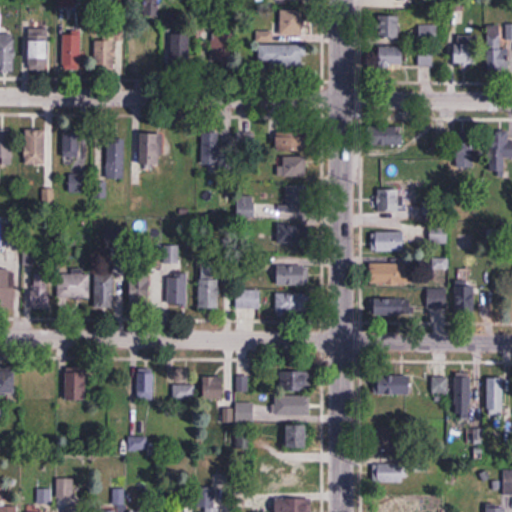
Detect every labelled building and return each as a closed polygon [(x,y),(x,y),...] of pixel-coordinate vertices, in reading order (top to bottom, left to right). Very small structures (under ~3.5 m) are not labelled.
[(270,29),(260,29),(260,41),(304,41),(304,10),(279,10),(279,19),(270,19),(270,29)] [(380,16),(380,38),(400,38),(400,16),(380,16)] [(234,33),(215,34),(215,22),(198,22),(198,43),(211,43),(211,63),(234,63),(234,33)] [(419,26),(419,46),(438,46),(438,26),(419,26)] [(511,26),(487,26),(487,71),(511,71),(511,26)] [(190,30),(165,30),(165,67),(190,67),(190,30)] [(30,70),(49,70),(49,33),(30,33),(30,70)] [(82,70),(82,33),(64,33),(64,70),(82,70)] [(15,36),(0,35),(0,71),(15,71),(15,36)] [(455,66),(478,66),(478,36),(455,36),(455,66)] [(117,72),(117,37),(96,37),(96,72),(117,72)] [(259,46),(259,66),(304,66),(304,46),(259,46)] [(380,46),(380,66),(404,66),(404,46),(380,46)] [(434,67),(434,49),(419,49),(419,67),(434,67)] [(403,146),(403,126),(367,126),(367,146),(403,146)] [(0,129),(0,163),(13,164),(13,130),(0,129)] [(46,131),(26,131),(26,165),(46,165),(46,131)] [(492,132),(491,175),(505,175),(505,159),(511,159),(511,141),(509,141),(509,132),(492,132)] [(208,165),(225,165),(225,133),(208,133),(208,165)] [(141,134),(141,166),(164,166),(164,134),(141,134)] [(86,135),(62,136),(63,165),(87,164),(86,135)] [(456,173),(475,173),(475,135),(456,135),(456,173)] [(108,179),(125,179),(125,138),(108,138),(108,179)] [(279,176),(306,176),(306,156),(279,156),(279,176)] [(89,193),(89,174),(70,174),(70,193),(89,193)] [(285,185),(285,213),(307,213),(307,185),(285,185)] [(378,211),(402,211),(402,187),(378,187),(378,211)] [(266,216),(266,201),(238,201),(238,216),(266,216)] [(278,243),(307,243),(307,223),(278,223),(278,243)] [(430,243),(448,243),(448,226),(430,226),(430,243)] [(375,231),(375,251),(404,251),(404,231),(375,231)] [(457,236),(459,249),(472,247),(471,234),(457,236)] [(449,258),(433,258),(433,269),(449,269),(449,258)] [(278,285),(308,285),(308,260),(278,260),(278,285)] [(369,262),(369,282),(413,282),(413,262),(369,262)] [(0,306),(18,306),(18,270),(0,269),(0,306)] [(115,307),(115,272),(97,272),(97,307),(115,307)] [(150,273),(131,272),(131,303),(149,303),(150,273)] [(59,299),(90,299),(90,275),(59,275),(59,299)] [(49,276),(31,277),(32,307),(50,307),(49,276)] [(200,276),(200,308),(219,308),(219,276),(200,276)] [(476,313),(476,283),(457,283),(457,313),(476,313)] [(427,309),(447,309),(447,288),(427,288),(427,309)] [(262,289),(237,289),(237,309),(262,309),(262,289)] [(276,292),(276,314),(310,314),(310,292),(276,292)] [(414,314),(414,295),(378,295),(378,314),(414,314)] [(16,371),(0,370),(0,394),(16,394),(16,371)] [(68,400),(87,400),(87,370),(68,370),(68,400)] [(284,370),(284,390),(314,390),(314,370),(284,370)] [(155,399),(154,372),(136,372),(136,373),(123,374),(123,400),(155,399)] [(471,372),(455,372),(455,418),(471,418),(471,372)] [(48,402),(48,375),(25,375),(25,402),(48,402)] [(379,395),(411,395),(411,376),(379,376),(379,395)] [(205,377),(205,399),(226,399),(226,377),(205,377)] [(488,377),(488,416),(504,416),(504,377),(488,377)] [(432,395),(449,395),(449,378),(432,378),(432,395)] [(196,400),(195,385),(173,385),(173,400),(196,400)] [(276,416),(311,416),(311,396),(276,396),(276,416)] [(308,425),(287,425),(287,448),(308,448),(308,425)] [(379,454),(403,454),(403,429),(379,429),(379,454)] [(147,437),(128,437),(128,450),(147,450),(147,437)] [(407,463),(374,463),(374,484),(407,484),(407,463)] [(307,467),(289,467),(289,491),(307,491),(307,467)] [(74,499),(74,478),(57,478),(57,499),(74,499)] [(125,490),(114,490),(114,511),(97,511),(120,511),(121,506),(125,506),(125,490)] [(199,511),(224,511),(225,508),(216,508),(216,493),(200,493),(199,511)] [(275,511),(311,511),(312,498),(276,498),(275,511)] [(374,511),(403,511),(403,498),(375,498),(374,511)]
